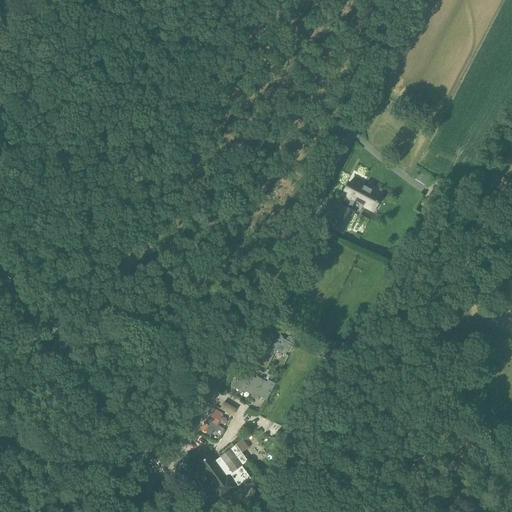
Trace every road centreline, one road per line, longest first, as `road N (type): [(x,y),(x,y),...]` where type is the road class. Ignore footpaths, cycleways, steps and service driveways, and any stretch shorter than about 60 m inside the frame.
road 1 (unclassified): [(156,483),(418,0)]
road 2 (track): [(511,330),(454,317),(439,331),(331,511)]
road 3 (secondary): [(156,483),(0,273)]
